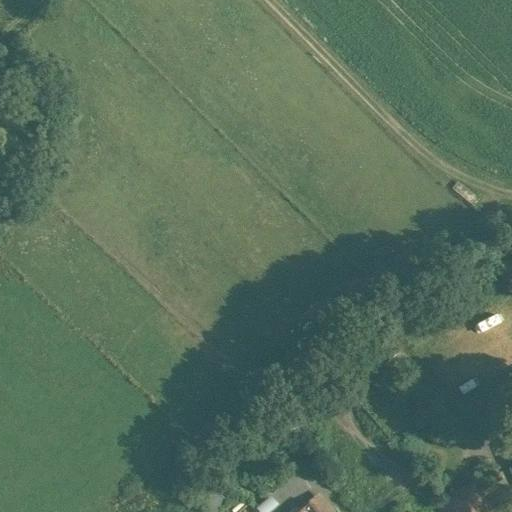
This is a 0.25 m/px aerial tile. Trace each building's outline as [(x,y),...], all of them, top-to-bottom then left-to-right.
[(421,296),(389,324),(408,346),(440,318),(421,296)] [(408,346),(389,324),(362,348),(381,369),(408,346)] [(254,454),(254,451),(254,449),(252,447),(250,445),(248,445),(245,445),(243,447),(242,449),(241,451),(242,454),(243,456),(245,457),(248,458),(250,457),(252,456),(254,454)] [(511,511),(511,505),(498,475),(481,483),(494,511),(511,511)] [(494,511),(481,483),(436,503),(440,511),(494,511)] [(332,511),(318,495),(297,511),(332,511)]
